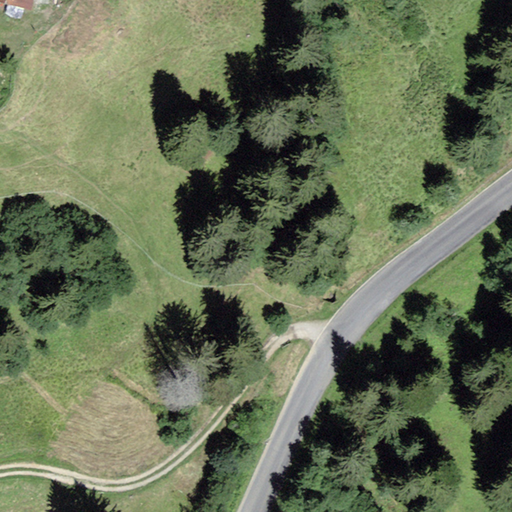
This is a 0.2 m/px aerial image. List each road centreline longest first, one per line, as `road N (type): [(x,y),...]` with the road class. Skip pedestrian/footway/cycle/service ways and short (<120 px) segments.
road 1 (tertiary): [(511,189),(391,281),(338,338),(256,511)]
road 2 (track): [(338,338),(308,330),(271,347),(226,419),(174,470),(124,487),(44,468),(0,473)]
